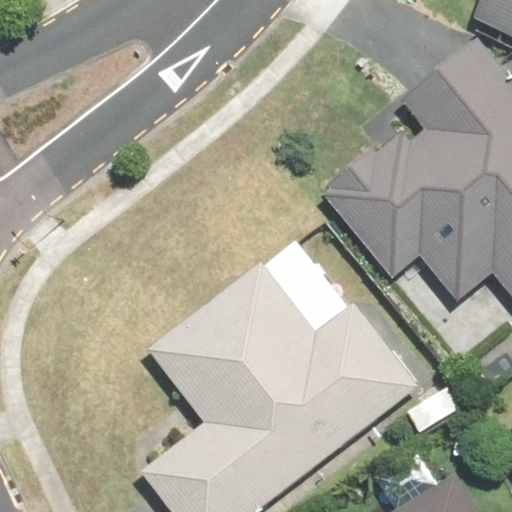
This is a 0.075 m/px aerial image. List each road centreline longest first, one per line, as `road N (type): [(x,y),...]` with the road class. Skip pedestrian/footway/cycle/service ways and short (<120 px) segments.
road 1 (residential): [(209,1),(122,97),(0,208)]
road 2 (residential): [(0,78),(209,1)]
